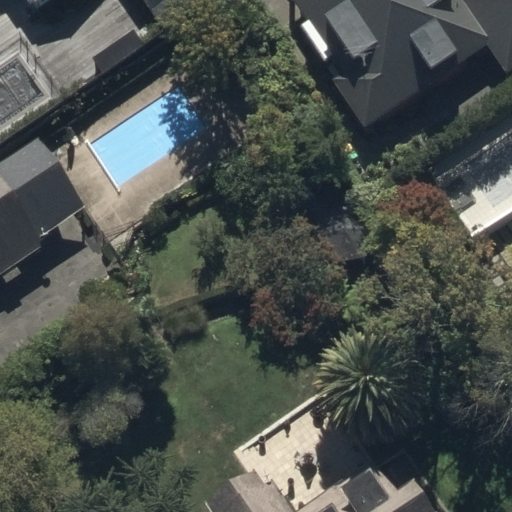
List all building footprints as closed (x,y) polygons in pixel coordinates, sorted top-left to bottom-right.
[(8,0),(22,21),(53,0),(8,0)] [(240,0),(137,0),(170,50),(243,3),(240,0)] [(464,11),(456,0),(292,0),(286,4),(377,141),(497,60),(464,11)] [(511,0),(480,0),(464,11),(497,60),(511,82),(511,0)] [(42,146),(0,174),(0,294),(98,227),(42,146)] [(379,241),(355,218),(327,229),(319,262),(343,285),(372,271),(379,241)] [(94,321),(66,285),(17,323),(45,359),(94,321)] [(0,392),(30,369),(4,336),(0,338),(0,392)] [(403,511),(377,472),(316,511),(276,511),(270,502),(255,511),(403,511)]
